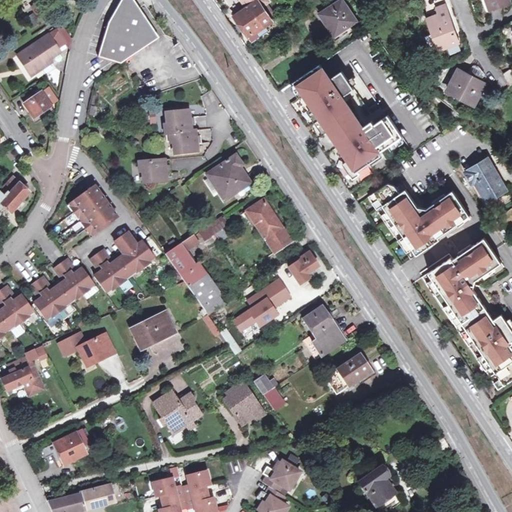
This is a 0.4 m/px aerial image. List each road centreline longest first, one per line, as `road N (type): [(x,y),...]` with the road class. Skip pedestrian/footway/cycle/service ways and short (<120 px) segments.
road 1 (secondary): [(159,0),(286,176),(455,430),(500,511)]
road 2 (secondary): [(511,467),(198,0)]
road 3 (unclassified): [(55,194),(77,62),(102,0)]
